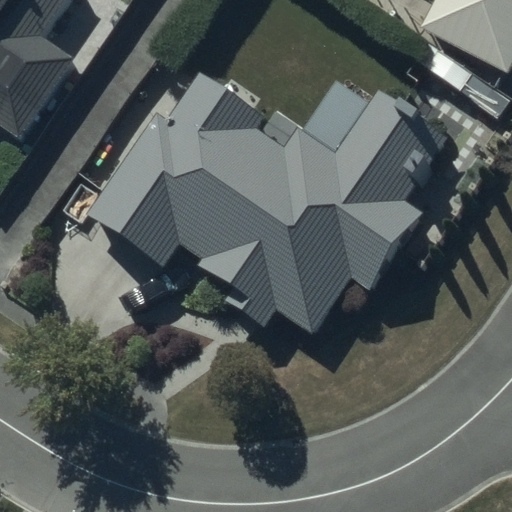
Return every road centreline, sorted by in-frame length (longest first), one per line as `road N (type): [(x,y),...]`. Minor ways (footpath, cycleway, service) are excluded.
road 1 (residential): [(257,500),(345,484),(421,449),(511,369)]
road 2 (residential): [(0,418),(65,457),(143,488),(257,500)]
